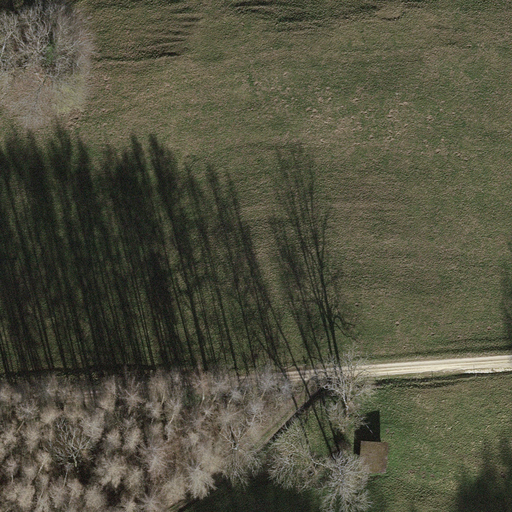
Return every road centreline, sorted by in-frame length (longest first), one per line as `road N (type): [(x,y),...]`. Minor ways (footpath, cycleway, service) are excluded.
road 1 (track): [(511,357),(0,399)]
road 2 (track): [(168,511),(249,457),(309,372)]
